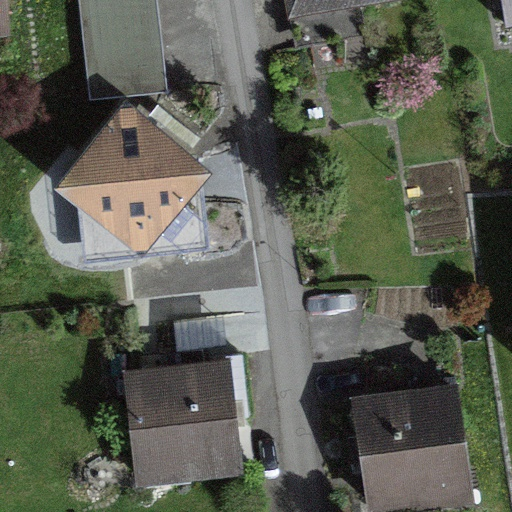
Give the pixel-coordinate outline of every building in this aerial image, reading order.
[(0,0),(0,47),(10,46),(5,0),(0,0)] [(169,102),(157,0),(81,0),(93,110),(169,102)] [(402,1),(401,0),(292,0),(296,20),(402,1)] [(205,180),(132,116),(65,198),(84,215),(89,273),(211,256),(205,180)] [(242,479),(228,370),(130,383),(144,492),(242,479)] [(460,391),(356,405),(370,511),(446,511),(476,508),(460,391)]
